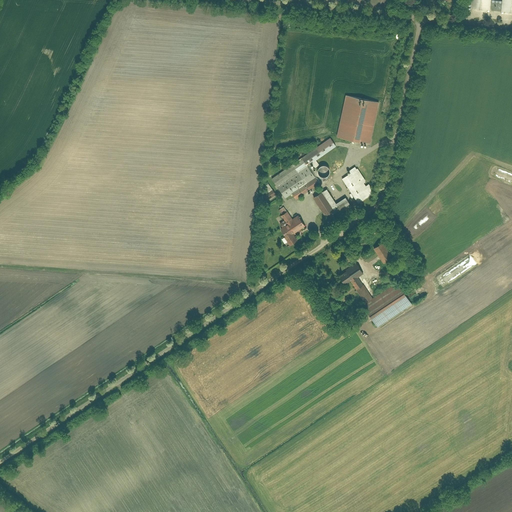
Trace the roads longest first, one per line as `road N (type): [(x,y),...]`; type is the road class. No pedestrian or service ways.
road 1 (residential): [(0,464),(371,214),(389,174),(420,18)]
road 2 (residential): [(248,0),(420,18)]
